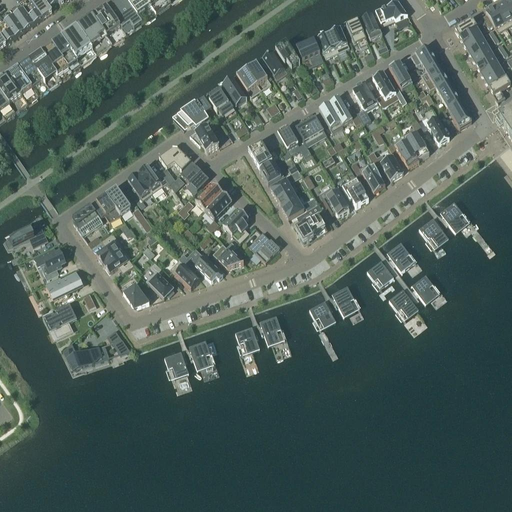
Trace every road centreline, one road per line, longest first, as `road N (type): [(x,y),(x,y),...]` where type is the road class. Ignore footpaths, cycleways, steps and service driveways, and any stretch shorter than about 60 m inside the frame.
road 1 (residential): [(306,267),(133,327),(57,222)]
road 2 (residential): [(434,37),(207,168)]
road 3 (residential): [(487,127),(306,267)]
road 4 (residential): [(207,168),(178,138),(57,222)]
road 5 (residential): [(306,267),(207,168)]
road 6 (residential): [(103,0),(0,72)]
